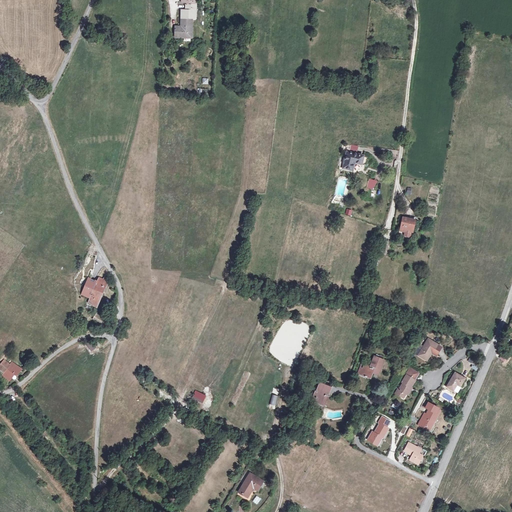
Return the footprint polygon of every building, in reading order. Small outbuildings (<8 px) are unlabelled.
[(190,0),(182,0),(182,2),(186,2),(186,11),(182,11),(181,26),(175,26),(175,37),(192,38),(193,18),(193,15),(196,15),(197,1),(190,1),(190,0)] [(344,164),(343,168),(354,171),(356,163),(362,164),(364,156),(347,152),(346,156),(345,156),(344,163),(344,164)] [(405,232),(406,230),(413,232),(416,221),(403,218),(400,231),(405,232)] [(98,283),(91,299),(90,303),(98,307),(102,298),(101,298),(104,290),(106,290),(111,279),(106,277),(104,280),(100,278),(98,283)] [(91,299),(98,283),(91,280),(84,295),(91,299)] [(100,323),(105,317),(99,312),(95,319),(100,323)] [(422,350),(419,355),(427,360),(433,352),(437,354),(442,347),(429,339),(422,350)] [(89,340),(85,343),(90,350),(94,347),(89,340)] [(364,370),(361,369),(359,373),(362,374),(362,375),(369,378),(372,372),(375,373),(377,371),(380,372),(385,361),(375,357),(371,367),(366,365),(364,370)] [(0,368),(5,372),(10,365),(4,361),(0,366),(0,368)] [(12,362),(10,365),(5,372),(2,375),(10,381),(15,375),(17,376),(22,369),(12,362)] [(404,392),(407,394),(415,380),(417,381),(421,374),(411,369),(408,375),(407,375),(403,382),(403,383),(400,389),(399,388),(396,393),(402,397),(404,392)] [(466,379),(456,373),(447,387),(454,391),(458,383),(462,385),(466,379)] [(317,393),(315,392),(311,401),(318,404),(319,402),(324,404),(327,397),(326,397),(330,387),(321,383),(317,393)] [(206,396),(195,391),(193,396),(203,401),(206,396)] [(428,425),(432,427),(435,423),(434,422),(436,418),(435,417),(439,408),(426,401),(424,407),(429,410),(427,414),(428,414),(424,423),(421,421),(419,425),(426,429),(428,425)] [(381,437),(383,438),(389,429),(387,428),(389,424),(381,419),(379,423),(380,424),(375,433),(373,432),(368,440),(376,445),(381,437)] [(422,450),(410,443),(405,451),(408,453),(408,454),(413,456),(411,460),(419,465),(423,456),(420,454),(422,450)] [(244,488),(243,488),(240,492),(248,497),(254,487),(259,490),(264,482),(251,474),(244,485),(245,485),(244,488)] [(258,504),(262,498),(257,495),(253,501),(258,504)]
